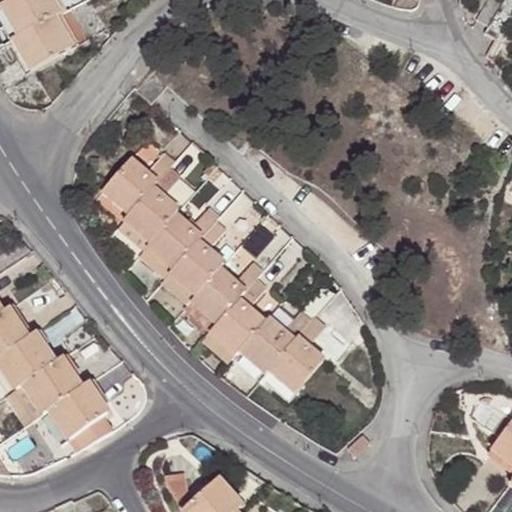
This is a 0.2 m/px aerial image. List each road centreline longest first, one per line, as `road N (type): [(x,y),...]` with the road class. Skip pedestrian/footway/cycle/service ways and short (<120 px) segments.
road 1 (residential): [(407,393),(396,349),(353,280),(205,138)]
road 2 (residential): [(190,390),(121,318),(26,185)]
road 3 (residential): [(26,185),(156,11),(176,0)]
road 4 (residential): [(376,508),(257,440),(190,390)]
road 5 (residential): [(119,451),(39,490),(0,489)]
